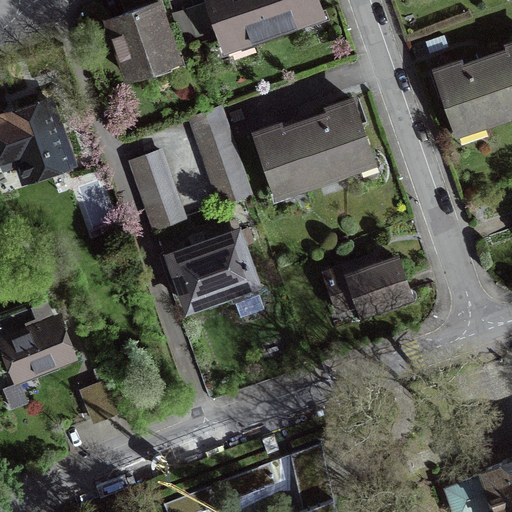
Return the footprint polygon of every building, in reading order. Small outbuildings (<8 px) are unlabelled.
[(188,12),(199,43),(222,35),(226,46),(321,14),(316,0),(210,0),(211,3),(188,12)] [(158,1),(108,18),(128,75),(178,57),(158,1)] [(184,48),(199,43),(188,12),(174,17),(184,48)] [(511,42),(506,45),(507,50),(463,65),(462,60),(436,69),(458,131),(511,111),(511,42)] [(281,122),(256,131),(277,193),(372,160),(351,98),(326,107),(327,112),(283,127),(281,122)] [(0,119),(0,150),(5,164),(19,159),(25,178),(71,163),(49,100),(4,115),(5,118),(0,119)] [(220,105),(192,116),(222,203),(251,192),(220,105)] [(145,200),(173,190),(159,149),(131,159),(145,200)] [(183,217),(173,190),(145,200),(154,227),(183,217)] [(233,299),(235,298),(241,315),(265,306),(237,230),(235,219),(222,220),(223,235),(171,253),(189,304),(229,290),(233,299)] [(409,293),(396,257),(369,267),(366,259),(368,258),(368,257),(326,271),(339,309),(341,309),(360,302),(363,309),(409,293)] [(33,304),(32,301),(0,312),(0,338),(3,338),(17,375),(33,369),(36,374),(58,365),(55,360),(72,353),(57,316),(54,317),(46,299),(33,304)] [(110,379),(82,391),(93,418),(123,407),(110,379)] [(19,381),(4,387),(12,407),(27,401),(19,381)] [(338,511),(333,496),(321,441),(290,453),(302,508),(290,511),(338,511)] [(445,486),(454,511),(477,511),(498,504),(500,511),(511,511),(511,457),(502,461),(503,462),(485,468),(486,471),(445,486)] [(278,480),(270,460),(245,470),(220,480),(227,499),(278,480)] [(165,495),(193,484),(189,473),(161,483),(165,495)] [(164,501),(167,511),(194,511),(218,503),(210,483),(164,501)]
